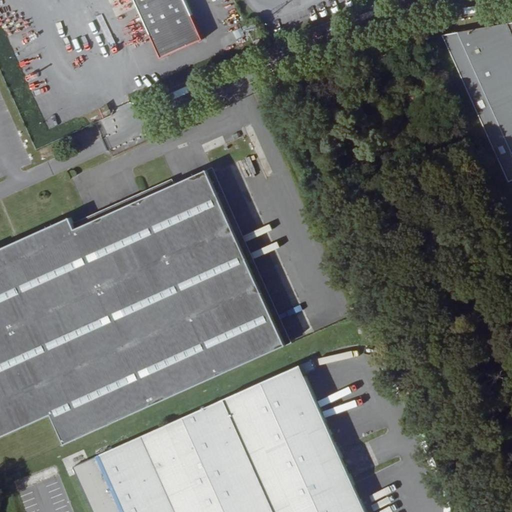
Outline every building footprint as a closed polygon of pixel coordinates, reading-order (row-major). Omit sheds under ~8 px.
[(205,38),(188,0),(140,0),(165,56),(205,38)] [(511,23),(458,31),(511,153),(511,23)] [(254,45),(257,52),(264,49),(261,42),(254,45)] [(287,86),(280,89),(283,95),(291,92),(287,86)] [(62,223),(0,250),(0,439),(48,419),(60,448),(281,349),(203,175),(68,234),(62,223)] [(368,511),(303,363),(76,465),(96,511),(368,511)]
